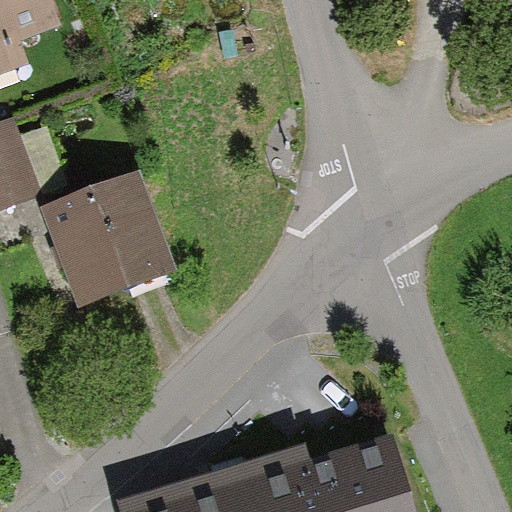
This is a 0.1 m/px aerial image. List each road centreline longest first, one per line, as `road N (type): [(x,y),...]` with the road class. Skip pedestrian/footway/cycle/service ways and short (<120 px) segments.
road 1 (residential): [(361,222),(47,511)]
road 2 (residential): [(361,222),(477,511)]
road 3 (residential): [(305,0),(361,222)]
road 4 (residential): [(511,146),(439,175),(361,222)]
